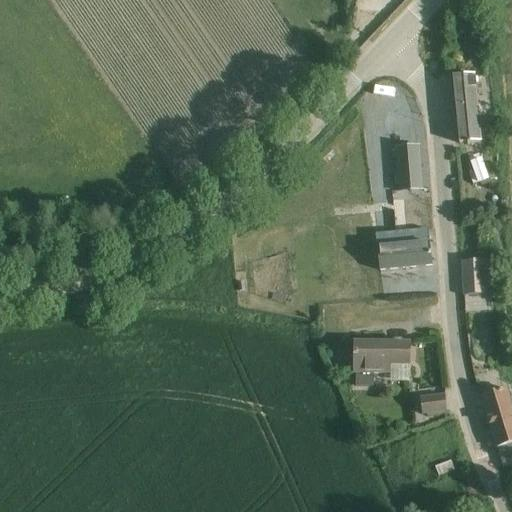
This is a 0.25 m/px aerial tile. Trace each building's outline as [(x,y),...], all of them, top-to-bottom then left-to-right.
[(452,16),(464,21),(474,26),(480,15),(458,4),(452,16)] [(474,63),(483,126),(510,122),(501,60),(474,63)] [(459,145),(479,143),(480,143),(474,76),(453,78),(459,145)] [(420,146),(394,148),(398,183),(423,181),(420,146)] [(493,151),(499,171),(510,167),(504,148),(493,151)] [(470,164),(477,184),(487,180),(481,161),(470,164)] [(432,267),(428,231),(376,237),(380,273),(432,267)] [(508,247),(484,248),(485,284),(509,283),(508,247)] [(462,263),(464,298),(486,296),(484,261),(462,263)] [(488,287),(487,299),(506,300),(507,288),(488,287)] [(410,345),(353,344),(353,375),(355,375),(355,387),(374,388),(374,375),(390,375),(390,367),(410,367),(410,345)] [(504,390),(483,396),(483,398),(497,449),(498,449),(501,459),(511,455),(511,417),(507,401),(504,390)] [(444,396),(424,399),(420,400),(422,415),(446,412),(444,396)] [(460,465),(476,460),(472,451),(457,456),(460,465)] [(439,478),(454,471),(451,462),(435,469),(439,478)]
